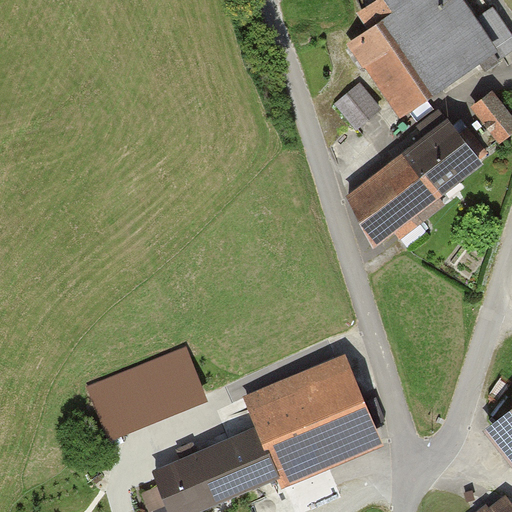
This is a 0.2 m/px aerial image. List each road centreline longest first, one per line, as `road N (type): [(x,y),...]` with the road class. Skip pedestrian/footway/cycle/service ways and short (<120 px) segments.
road 1 (track): [(413,494),(398,407),(273,0)]
road 2 (residential): [(408,511),(428,462),(470,408),(511,270)]
